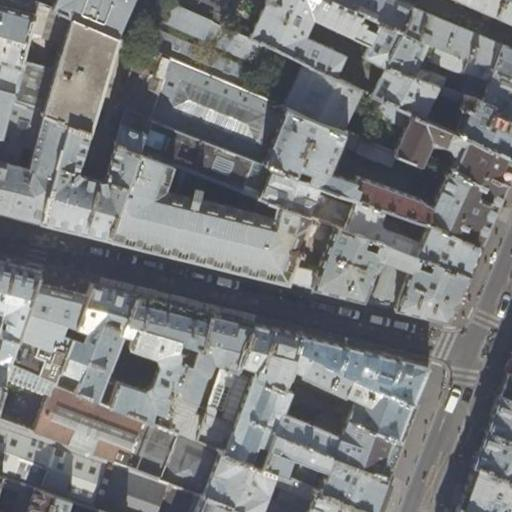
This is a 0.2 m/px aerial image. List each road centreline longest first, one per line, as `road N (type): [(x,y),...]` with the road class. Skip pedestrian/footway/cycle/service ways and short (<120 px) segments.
road 1 (residential): [(0,235),(473,353)]
road 2 (residential): [(414,511),(473,353)]
